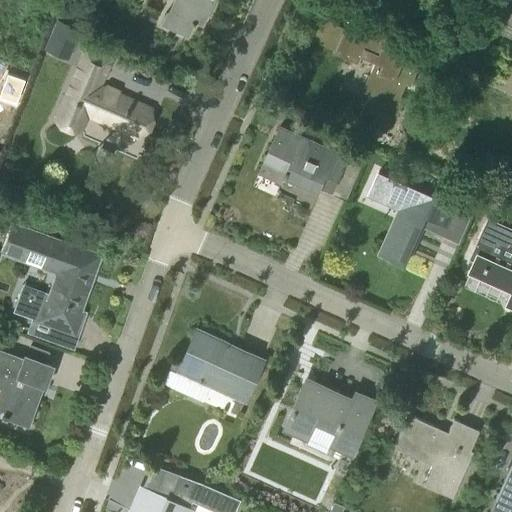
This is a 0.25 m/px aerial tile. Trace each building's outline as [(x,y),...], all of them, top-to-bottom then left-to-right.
[(212,0),(176,0),(165,26),(187,36),(193,21),(202,25),(212,0)] [(511,0),(502,0),(490,28),(511,37),(511,0)] [(144,9),(141,16),(153,21),(155,15),(144,9)] [(324,15),(314,39),(334,47),(343,23),(324,15)] [(345,27),(334,51),(358,61),(361,54),(375,60),(362,90),(369,93),(363,108),(379,116),(382,109),(397,115),(404,100),(400,98),(406,84),(411,86),(425,54),(363,26),(360,34),(345,27)] [(43,48),(63,57),(71,40),(50,31),(43,48)] [(85,48),(54,119),(79,130),(86,114),(138,137),(150,108),(99,86),(110,59),(85,48)] [(332,193),(349,155),(279,124),(258,172),(281,182),(284,176),(319,192),(321,188),(332,193)] [(379,253),(404,265),(425,217),(448,228),(459,204),(436,193),(435,197),(378,171),(367,194),(388,204),(390,200),(405,206),(389,240),(386,238),(379,253)] [(487,189),(498,194),(504,182),(491,176),(488,184),(489,185),(487,189)] [(473,211),(479,196),(468,191),(462,206),(473,211)] [(469,259),(474,261),(469,272),(511,291),(508,301),(511,302),(511,229),(488,218),(469,259)] [(93,268),(94,267),(99,254),(10,222),(0,250),(52,269),(55,276),(49,293),(40,290),(30,318),(75,333),(82,313),(78,311),(80,305),(83,302),(85,298),(85,293),(87,288),(87,287),(87,284),(86,283),(85,281),(84,280),(83,279),(85,271),(87,271),(88,271),(90,271),(91,270),(92,269),(93,268)] [(243,399),(261,359),(195,329),(177,370),(243,399)] [(0,396),(0,414),(26,424),(36,397),(31,396),(36,382),(43,385),(50,365),(24,356),(23,359),(0,350),(0,386),(3,388),(0,396)] [(309,389),(302,386),(282,430),(305,440),(312,423),(333,432),(328,445),(349,454),(373,400),(354,391),(351,399),(313,382),(309,389)] [(473,452),(468,450),(477,429),(452,418),(445,434),(436,430),(438,427),(406,413),(391,446),(431,464),(422,485),(452,498),(473,452)] [(511,511),(511,462),(510,462),(488,511),(511,511)] [(179,474),(171,492),(216,511),(233,511),(239,500),(179,474)] [(185,511),(188,508),(168,499),(163,510),(136,498),(129,511),(185,511)] [(339,511),(342,505),(332,501),(327,511),(339,511)]
